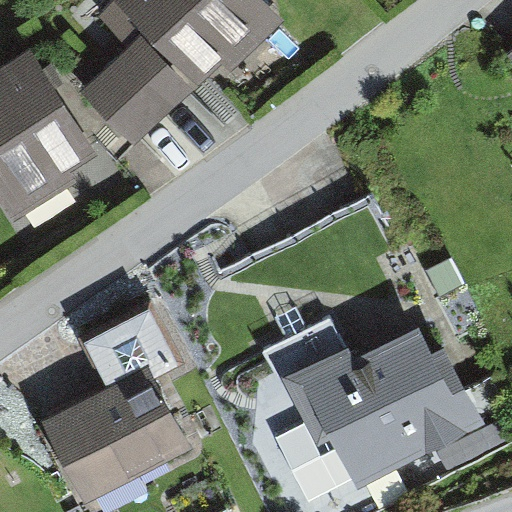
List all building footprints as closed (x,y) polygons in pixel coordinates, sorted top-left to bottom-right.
[(255,11),(241,0),(78,0),(115,30),(78,73),(151,134),(255,11)] [(511,32),(485,63),(511,86),(511,32)] [(0,56),(0,201),(65,161),(0,56)] [(398,313),(265,378),(316,482),(449,416),(398,313)] [(155,433),(125,372),(16,424),(46,486),(155,433)]
